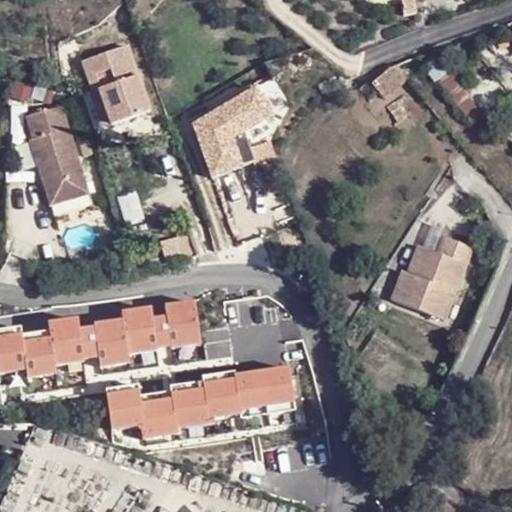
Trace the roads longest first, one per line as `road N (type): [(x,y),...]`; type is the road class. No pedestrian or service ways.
road 1 (residential): [(359,504),(307,311),(274,281),(214,271),(51,299),(0,291)]
road 2 (tertiary): [(359,504),(426,443),(511,267)]
road 3 (unknown): [(511,18),(405,52),(325,0)]
